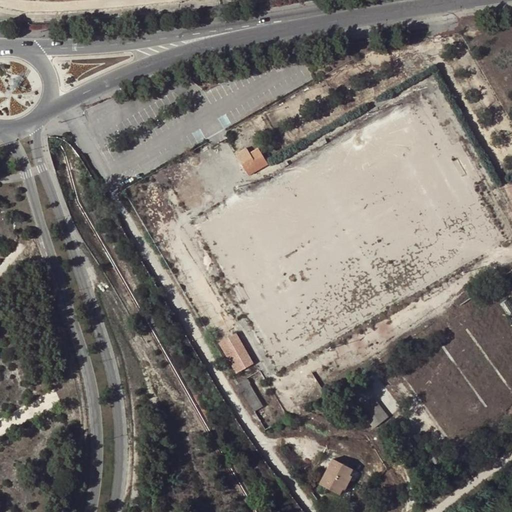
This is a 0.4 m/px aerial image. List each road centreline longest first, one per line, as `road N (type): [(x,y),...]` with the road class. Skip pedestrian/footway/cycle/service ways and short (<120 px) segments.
road 1 (secondary): [(48,106),(218,43),(458,0)]
road 2 (tertiary): [(114,511),(119,401),(37,151),(36,122)]
road 3 (tertiary): [(7,133),(22,156),(88,366),(98,446),(91,511)]
road 4 (secondary): [(384,0),(122,44),(33,50)]
